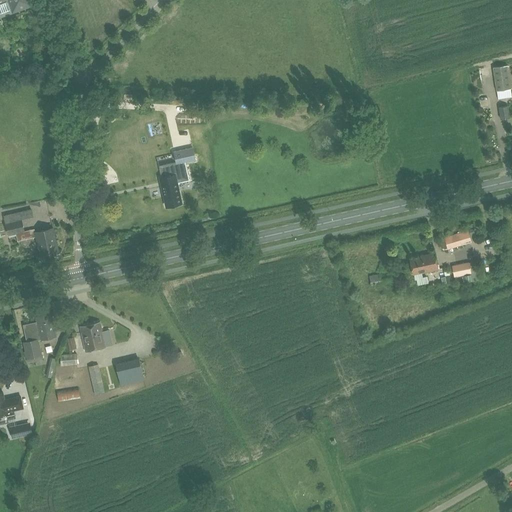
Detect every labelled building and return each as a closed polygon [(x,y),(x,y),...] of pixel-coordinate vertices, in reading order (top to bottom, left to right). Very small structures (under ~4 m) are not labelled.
[(0,0),(0,16),(12,13),(31,6),(28,0),(0,0)] [(507,65),(492,67),(496,92),(511,89),(507,65)] [(508,106),(499,107),(500,119),(509,118),(508,106)] [(172,159),(175,158),(176,164),(195,160),(192,148),(174,152),(174,153),(171,153),(172,159)] [(179,177),(159,181),(164,209),(180,206),(176,186),(181,185),(179,177)] [(17,241),(36,236),(40,256),(58,252),(53,228),(35,232),(34,229),(24,231),(21,220),(33,216),(31,209),(4,216),(5,221),(8,234),(15,232),(17,241)] [(467,231),(444,238),(447,249),(471,242),(470,240),(475,238),(473,229),(467,231)] [(422,276),(421,273),(438,269),(434,253),(409,258),(412,274),(413,274),(414,277),(416,277),(417,284),(427,282),(426,275),(422,276)] [(462,283),(471,281),(480,279),(476,261),(453,266),(455,276),(461,275),(462,283)] [(392,271),(369,275),(370,286),(394,281),(392,271)] [(23,324),(26,341),(23,341),(27,358),(28,362),(43,359),(40,342),(39,342),(39,339),(55,335),(50,310),(35,313),(37,321),(23,324)] [(101,322),(80,327),(86,352),(107,347),(101,322)] [(67,338),(69,350),(76,348),(74,336),(67,338)] [(77,353),(71,353),(60,354),(61,366),(77,364),(77,353)] [(51,378),(55,358),(50,357),(45,376),(51,378)] [(139,357),(115,363),(121,385),(144,379),(139,357)] [(98,363),(89,365),(95,394),(105,392),(98,363)] [(79,388),(57,392),(58,401),(80,397),(79,388)] [(15,417),(14,410),(23,408),(20,396),(4,400),(2,392),(0,392),(0,424),(9,422),(8,419),(15,417)] [(27,423),(10,427),(12,438),(30,434),(27,423)]
